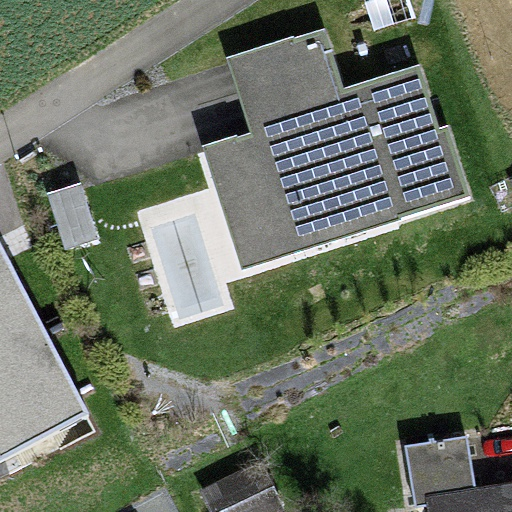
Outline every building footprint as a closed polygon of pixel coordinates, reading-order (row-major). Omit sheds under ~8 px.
[(233,142),(199,153),(239,278),(398,228),(397,226),(470,203),(447,131),(435,134),(432,123),(435,122),(419,71),(341,96),(330,63),(332,62),(324,35),(291,45),(291,43),(223,65),(247,141),(234,145),(233,142)] [(0,460),(88,415),(0,244),(0,460)] [(465,437),(404,447),(414,508),(426,506),(425,499),(474,491),(465,437)] [(260,459),(199,490),(209,511),(283,511),(286,511),(260,459)] [(511,511),(511,484),(474,491),(425,499),(426,506),(427,511),(511,511)]
